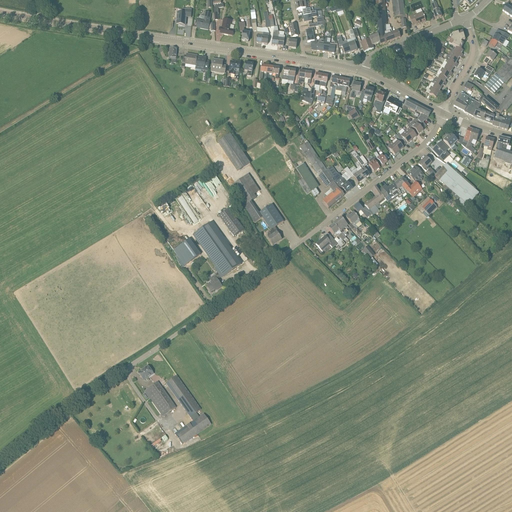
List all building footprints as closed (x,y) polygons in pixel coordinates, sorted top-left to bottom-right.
[(306,8),(305,1),(306,1),(305,0),(295,0),(296,10),(302,9),(306,8)] [(385,13),(384,0),(375,0),(377,13),(385,13)] [(392,0),(394,17),(401,16),(405,16),(402,0),(392,0)] [(436,19),(441,17),(439,9),(438,10),(435,2),(431,3),(434,11),(433,12),(436,19)] [(219,14),(218,9),(223,8),(223,4),(213,6),(214,9),(213,9),(214,13),(213,13),(214,21),(218,20),(217,14),(219,14)] [(511,9),(507,6),(503,11),(511,17),(511,9)] [(322,14),(322,12),(322,11),(314,12),(314,10),(313,10),(312,8),(306,9),(306,11),(302,11),(303,17),(322,14)] [(174,9),(174,16),(177,16),(176,25),(179,25),(179,26),(182,26),(183,25),(185,25),(186,17),(191,18),(192,10),(182,9),(174,9)] [(215,26),(214,23),(210,23),(210,24),(210,21),(211,13),(205,12),(204,16),(201,16),(200,16),(199,17),(199,19),(198,18),(197,23),(196,28),(208,30),(208,29),(211,29),(211,32),(215,31),(215,26)] [(424,18),(422,12),(409,18),(413,26),(416,24),(416,25),(426,22),(424,18)] [(392,41),(389,32),(387,33),(387,32),(385,33),(384,25),(386,25),(385,13),(377,13),(378,34),(379,43),(379,45),(392,41)] [(309,25),(322,22),(322,17),(322,16),(322,15),(322,14),(303,17),(304,23),(309,22),(309,25)] [(232,36),(233,31),(229,30),(230,22),(223,20),(222,28),(221,28),(220,34),(232,36)] [(322,25),(323,25),(322,22),(309,25),(310,30),(306,31),(306,37),(315,35),(315,29),(314,27),(318,27),(318,26),(321,26),(321,29),(324,29),(324,25),(323,25),(322,25)] [(248,42),(250,33),(244,33),(243,28),(245,28),(244,23),(239,24),(240,33),(242,33),(241,41),(248,42)] [(290,25),(292,37),(298,36),(295,24),(290,25)] [(400,38),(398,31),(392,33),(391,28),(386,29),(387,32),(387,33),(389,32),(392,41),(400,38)] [(354,43),(356,42),(352,30),(349,31),(351,36),(352,40),(347,41),(351,52),(357,50),(354,43)] [(456,47),(460,50),(463,45),(462,44),(463,43),(462,41),(465,41),(463,33),(462,32),(452,35),(452,36),(450,41),(449,40),(448,41),(449,42),(449,43),(456,47)] [(492,40),(502,46),(508,36),(505,34),(505,35),(501,33),(501,34),(500,34),(499,36),(495,34),(492,40)] [(379,43),(378,34),(369,37),(370,39),(372,45),(379,43)] [(317,43),(316,41),(315,35),(306,37),(307,42),(310,42),(311,44),(317,43)] [(351,52),(347,41),(347,42),(347,41),(343,42),(340,36),(336,38),(339,45),(341,44),(345,55),(351,52)] [(297,42),(289,41),(290,39),(287,39),(286,45),(289,45),(288,48),(296,49),(297,42)] [(374,49),(372,45),(370,39),(361,43),(364,53),(374,49)] [(507,48),(502,46),(492,40),(489,45),(493,48),(492,49),(498,51),(499,52),(500,51),(506,55),(509,51),(506,49),(507,48)] [(323,53),(324,43),(321,42),(321,41),(318,41),(318,44),(317,43),(311,44),(312,51),(317,51),(317,52),(323,53)] [(334,54),(339,55),(337,42),(334,42),(335,47),(329,46),(328,53),(334,54)] [(463,51),(460,50),(456,47),(454,50),(452,49),(451,51),(462,57),(462,55),(461,55),(463,51)] [(175,63),(176,54),(177,49),(170,48),(169,53),(169,57),(169,61),(171,61),(171,65),(174,65),(174,63),(175,63)] [(461,58),(462,57),(451,51),(450,53),(452,54),(451,57),(458,60),(460,57),(461,58)] [(497,56),(494,54),(489,52),(483,62),(487,65),(490,61),(493,62),(497,56)] [(195,68),(197,57),(197,56),(186,54),(186,57),(183,56),(181,66),(181,68),(184,69),(185,67),(195,68)] [(445,60),(446,60),(456,66),(457,65),(456,64),(458,60),(451,57),(448,55),(445,60)] [(204,68),(204,71),(208,71),(209,62),(205,61),(206,58),(197,57),(195,66),(195,67),(204,68)] [(226,66),(222,66),(223,61),(213,59),(211,72),(225,74),(226,66)] [(456,67),(456,66),(446,60),(445,62),(447,63),(446,66),(452,70),(454,66),(456,67)] [(239,72),(240,62),(236,62),(236,63),(230,62),(229,71),(229,74),(235,75),(235,72),(239,72)] [(251,77),(252,69),(253,64),(245,63),(245,68),(244,71),(247,72),(247,76),(251,77)] [(273,74),(274,67),(267,66),(266,73),(265,81),(268,83),(269,76),(268,75),(268,74),(273,74)] [(450,74),(452,70),(446,66),(444,69),(442,68),(441,70),(451,75),(452,74),(450,74)] [(447,80),(449,76),(451,77),(451,75),(441,70),(440,69),(438,74),(440,75),(446,79),(447,80)] [(485,69),(482,72),(478,69),(474,77),(480,81),(485,73),(488,75),(486,78),(488,79),(492,73),(485,69)] [(320,87),(321,82),(322,75),(316,74),(314,84),(314,85),(320,87)] [(485,86),(494,94),(504,83),(496,74),(485,86)] [(320,86),(326,88),(328,76),(322,75),(321,82),(320,86)] [(446,79),(440,75),(438,78),(436,77),(435,79),(445,84),(446,83),(444,83),(446,79)] [(335,91),(338,78),(332,77),(330,88),(332,89),(330,97),(327,97),(325,103),(332,106),(335,91)] [(341,92),(344,79),(338,78),(335,91),(341,92)] [(348,88),(350,81),(344,79),(341,92),(346,93),(347,87),(348,88)] [(445,86),(445,84),(435,79),(434,81),(436,82),(434,85),(441,88),(443,85),(445,86)] [(428,87),(430,88),(440,94),(441,93),(439,92),(441,88),(434,85),(430,82),(428,87)] [(471,91),(473,86),(466,82),(464,87),(467,89),(471,91)] [(356,91),(359,92),(361,85),(354,83),(350,98),(354,99),(356,91)] [(305,98),(302,101),(308,103),(309,101),(310,101),(311,100),(313,101),(315,89),(311,88),(310,93),(309,100),(306,98),(305,98)] [(367,101),(370,102),(374,90),(366,88),(364,97),(361,96),(359,104),(362,105),(363,99),(367,100),(367,101)] [(439,95),(440,94),(430,88),(429,90),(431,91),(429,94),(436,98),(438,94),(439,95)] [(481,104),(478,103),(480,99),(471,95),(472,92),(471,91),(467,89),(464,96),(460,94),(453,106),(464,112),(473,117),(477,110),(479,107),(481,104)] [(493,114),(496,111),(501,115),(504,111),(506,111),(511,104),(511,91),(497,109),(485,98),(481,103),(493,114)] [(378,106),(376,112),(380,114),(384,104),(382,103),(385,95),(378,93),(375,100),(375,101),(374,104),(378,106)] [(395,113),(399,105),(394,102),(395,101),(390,98),(385,107),(395,113)] [(423,122),(428,117),(430,113),(407,100),(404,106),(415,112),(415,111),(421,114),(418,117),(420,118),(418,120),(417,120),(421,124),(423,122)] [(482,109),(479,107),(477,110),(473,117),(478,119),(481,112),(482,109)] [(348,114),(352,120),(359,116),(355,110),(348,114)] [(499,128),(502,119),(499,117),(499,115),(495,114),(494,117),(492,124),(492,126),(499,128)] [(508,131),(511,118),(511,116),(511,115),(506,116),(505,120),(502,119),(499,128),(508,131)] [(417,120),(418,120),(415,119),(409,124),(413,129),(413,128),(419,135),(423,131),(419,126),(421,124),(417,120)] [(411,130),(413,129),(409,124),(407,126),(409,128),(405,132),(412,140),(416,137),(411,130)] [(465,148),(472,130),(468,128),(462,143),(461,145),(465,148)] [(476,141),(479,133),(472,130),(465,148),(468,150),(470,152),(472,153),(474,149),(470,147),(472,140),(476,141)] [(408,144),(412,140),(405,132),(401,136),(399,133),(396,135),(400,140),(402,138),(408,144)] [(219,143),(237,173),(250,165),(232,135),(219,143)] [(398,142),(400,140),(396,135),(394,137),(396,140),(392,143),(399,152),(403,148),(398,142)] [(450,135),(443,141),(450,149),(453,151),(457,147),(454,145),(458,142),(450,135)] [(491,151),(494,140),(486,138),(484,147),(487,148),(487,150),(491,151)] [(511,153),(505,151),(507,146),(509,146),(510,140),(499,138),(494,158),(505,161),(505,162),(511,164),(511,153)] [(323,166),(308,143),(300,148),(316,171),(323,166)] [(395,156),(399,152),(392,143),(387,147),(385,145),(384,146),(387,151),(389,149),(395,156)] [(438,156),(436,158),(442,162),(445,159),(441,155),(445,151),(447,149),(443,144),(441,145),(440,144),(433,151),(438,156)] [(379,158),(376,152),(373,154),(377,160),(381,164),(380,164),(382,167),(387,162),(381,156),(379,158)] [(365,165),(360,158),(358,155),(355,157),(362,167),(365,165)] [(468,156),(462,165),(467,168),(473,159),(468,156)] [(374,172),(379,169),(376,164),(379,162),(375,157),(369,161),(371,164),(369,165),(374,172)] [(430,164),(430,162),(426,158),(418,165),(426,172),(429,169),(427,167),(430,164)] [(338,174),(337,173),(332,167),(326,170),(327,171),(331,178),(338,174)] [(364,180),(359,173),(356,170),(351,173),(347,167),(344,170),(349,175),(351,178),(353,176),(358,184),(364,180)] [(422,174),(415,167),(407,174),(415,182),(418,180),(419,181),(420,181),(422,180),(421,179),(423,178),(420,175),(422,174)] [(437,183),(439,180),(447,187),(445,190),(465,209),(476,196),(478,194),(479,193),(448,167),(445,169),(443,167),(435,175),(430,169),(429,169),(426,172),(437,183)] [(359,173),(364,180),(369,176),(364,169),(359,173)] [(318,177),(325,187),(328,185),(333,181),(331,178),(327,171),(318,177)] [(251,201),(261,194),(247,174),(230,186),(243,206),(251,201)] [(352,189),(347,183),(343,178),(342,178),(338,174),(331,178),(333,181),(340,190),(342,188),(343,190),(347,194),(352,189)] [(401,186),(406,183),(402,179),(394,185),(399,193),(404,189),(401,186)] [(344,196),(340,190),(333,181),(328,185),(333,192),(322,201),(325,205),(328,209),(344,196)] [(408,193),(413,198),(413,197),(421,189),(416,183),(411,188),(406,183),(401,186),(404,189),(408,193)] [(401,195),(399,193),(394,185),(388,189),(386,186),(382,188),(388,197),(385,199),(386,201),(387,202),(391,199),(393,201),(395,199),(394,197),(397,194),(397,195),(398,196),(399,196),(400,196),(400,195),(401,195)] [(386,201),(385,199),(388,197),(382,188),(378,191),(375,187),(371,191),(375,197),(373,200),(364,206),(365,207),(369,211),(369,210),(372,214),(373,215),(379,211),(377,209),(379,208),(381,206),(380,206),(386,201)] [(319,194),(316,189),(311,192),(314,197),(319,194)] [(441,197),(445,201),(448,198),(449,197),(445,192),(441,197)] [(184,194),(177,197),(191,222),(199,217),(193,206),(202,201),(198,193),(187,199),(184,194)] [(425,212),(433,204),(430,201),(422,209),(425,212)] [(262,218),(271,230),(274,228),(283,222),(271,204),(259,213),(262,218)] [(365,207),(363,209),(358,204),(353,208),(358,214),(361,211),(363,214),(367,218),(372,214),(369,210),(369,211),(365,207)] [(429,216),(437,208),(433,204),(425,212),(429,216)] [(229,210),(219,217),(234,237),(243,230),(229,210)] [(361,221),(354,213),(350,216),(349,215),(346,218),(354,228),(352,229),(357,236),(360,233),(357,229),(358,228),(355,225),(361,221)] [(344,230),(348,226),(341,218),(333,225),(344,236),(347,233),(344,230)] [(348,241),(344,236),(333,225),(328,229),(331,233),(334,235),(336,237),(337,235),(343,241),(344,240),(346,243),(348,241)] [(274,228),(271,230),(268,232),(269,232),(272,236),(268,238),(267,237),(273,245),(281,239),(277,233),(278,232),(275,228),(274,229),(274,228)] [(332,237),(328,239),(325,236),(316,244),(322,252),(327,247),(326,245),(328,244),(332,248),(335,246),(337,244),(337,243),(332,237)] [(185,265),(200,255),(189,240),(174,251),(185,265)] [(337,244),(341,248),(345,244),(341,240),(337,243),(337,244)] [(374,260),(372,258),(375,255),(367,246),(361,252),(371,263),(374,260)] [(217,280),(223,276),(219,271),(213,275),(214,276),(209,279),(211,282),(206,286),(211,292),(217,288),(217,290),(222,287),(217,280)] [(153,375),(150,370),(147,366),(138,373),(144,381),(153,375)] [(196,413),(201,409),(177,376),(166,383),(190,417),(196,413)] [(144,391),(163,417),(176,408),(158,382),(144,391)] [(199,417),(196,413),(190,417),(193,421),(199,417)] [(211,425),(204,414),(199,417),(193,421),(175,434),(182,445),(211,425)]
